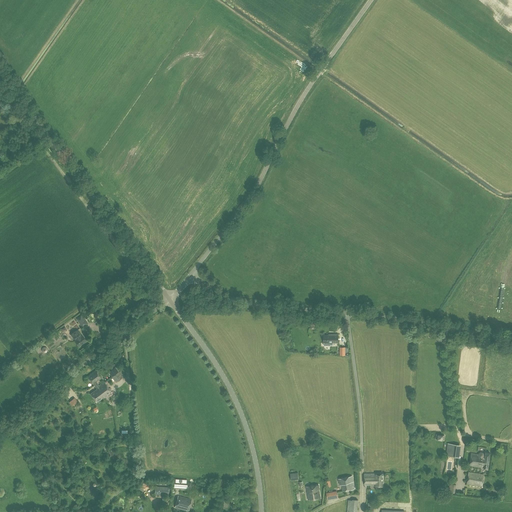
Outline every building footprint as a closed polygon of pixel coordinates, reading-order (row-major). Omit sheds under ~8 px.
[(76,319),(82,327),(87,324),(81,315),(76,319)] [(75,341),(79,346),(86,341),(82,335),(78,329),(71,335),(75,340),(75,341)] [(324,342),(324,346),(331,346),(331,345),(333,345),(333,342),(338,342),(338,334),(329,334),(329,335),(324,335),(324,342)] [(108,372),(116,382),(123,377),(122,377),(119,372),(115,367),(108,372)] [(88,376),(97,388),(100,386),(105,382),(104,382),(99,386),(96,382),(101,378),(96,370),(88,376)] [(90,394),(97,402),(103,397),(104,398),(112,392),(105,382),(100,386),(97,388),(97,389),(90,394)] [(70,402),(74,406),(78,400),(75,397),(70,402)] [(446,455),(459,457),(461,445),(448,443),(446,455)] [(479,454),(472,453),(470,466),(484,468),(483,468),(488,469),(490,453),(485,452),(485,454),(484,454),(483,453),(482,453),(482,452),(481,452),(480,453),(479,453),(479,454)] [(289,468),(291,479),(298,478),(295,467),(289,468)] [(467,484),(482,486),(484,474),(469,472),(467,484)] [(375,486),(382,486),(383,473),(376,473),(376,474),(364,474),(364,485),(375,485),(375,486)] [(341,484),(343,491),(355,489),(353,482),(353,481),(352,476),(339,479),(340,485),(341,484)] [(306,487),(308,500),(320,498),(319,489),(319,485),(306,487)] [(154,495),(169,495),(169,487),(155,486),(154,495)] [(327,493),(328,500),(338,498),(337,491),(327,493)] [(175,508),(188,511),(192,499),(178,495),(175,508)]
